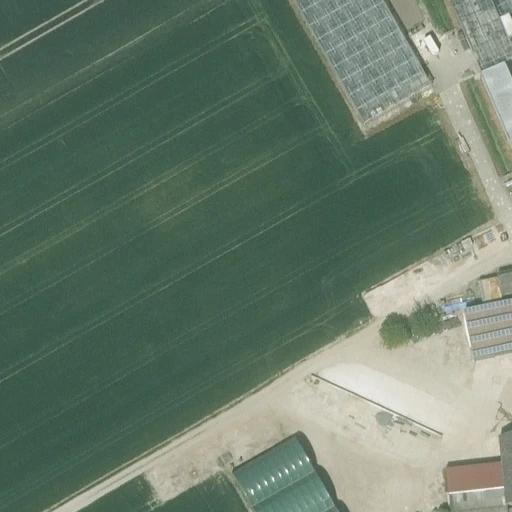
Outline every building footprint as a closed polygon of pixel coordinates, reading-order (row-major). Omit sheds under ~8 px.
[(431,89),(379,0),(290,0),(364,128),(431,89)] [(451,2),(448,3),(480,77),(505,67),(504,66),(511,62),(511,51),(508,42),(511,39),(511,30),(507,18),(499,21),(490,0),(449,0),(451,2)] [(511,16),(511,0),(490,0),(499,21),(507,18),(511,16)] [(511,84),(505,67),(480,77),(511,151),(511,84)] [(511,274),(497,278),(502,299),(511,297),(511,274)] [(511,305),(463,315),(473,363),(511,354),(511,305)] [(364,447),(391,460),(407,427),(381,414),(364,447)] [(230,474),(251,510),(315,474),(295,438),(230,474)] [(511,438),(499,441),(501,465),(511,463),(511,438)] [(511,463),(501,465),(502,466),(505,493),(507,511),(508,511),(507,509),(511,508),(511,463)] [(502,466),(446,473),(449,500),(505,493),(502,466)] [(251,510),(251,511),(332,511),(336,510),(315,474),(251,510)] [(505,493),(449,500),(450,511),(504,511),(507,511),(505,493)]
